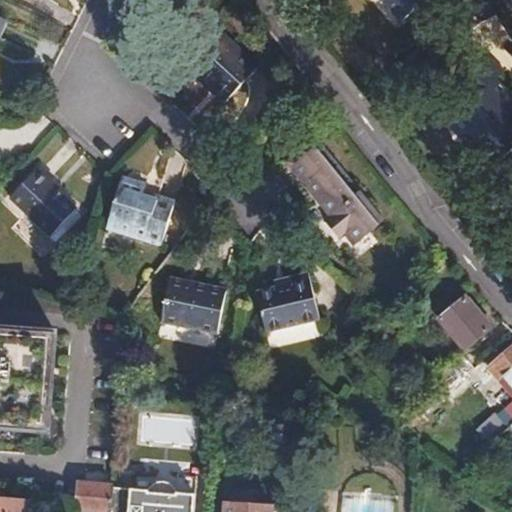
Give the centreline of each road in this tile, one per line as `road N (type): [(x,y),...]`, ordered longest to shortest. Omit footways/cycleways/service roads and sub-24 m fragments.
road 1 (residential): [(511,307),(258,0)]
road 2 (residential): [(106,0),(91,44),(102,69),(241,192)]
